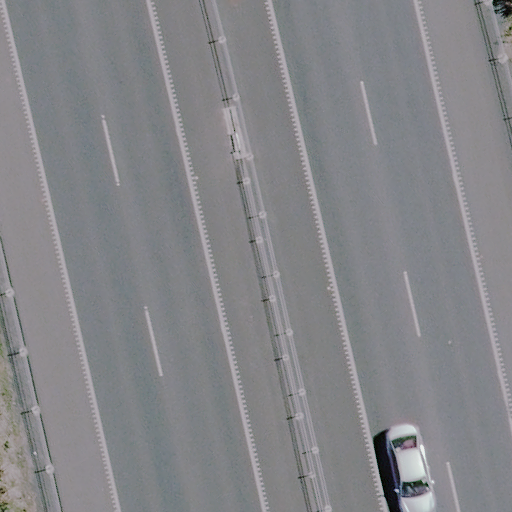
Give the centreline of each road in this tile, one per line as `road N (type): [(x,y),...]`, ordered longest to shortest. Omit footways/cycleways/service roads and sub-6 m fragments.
road 1 (motorway): [(337,0),(455,511)]
road 2 (motorway): [(221,511),(118,0)]
